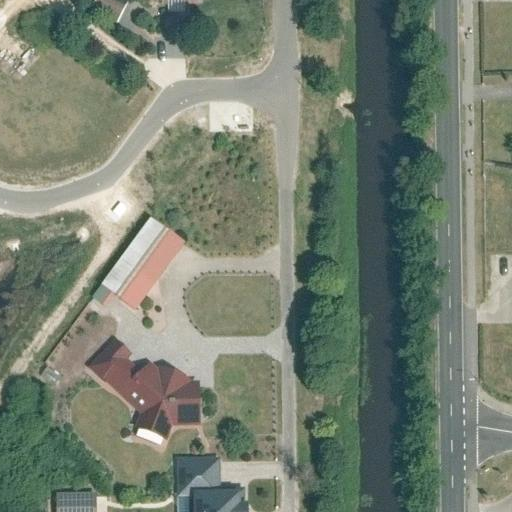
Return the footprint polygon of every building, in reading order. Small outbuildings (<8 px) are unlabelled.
[(120,25),(131,0),(130,0),(97,0),(92,12),(120,25)] [(131,325),(186,251),(155,228),(100,301),(131,325)] [(120,397),(140,416),(135,429),(167,443),(174,429),(200,429),(200,385),(190,385),(188,379),(176,372),(165,372),(153,361),(120,397)] [(193,491),(221,491),(220,463),(177,464),(178,501),(194,500),(193,491)] [(240,506),(240,491),(221,491),(193,491),(194,500),(193,511),(248,511),(248,506),(240,506)] [(59,495),(59,511),(97,511),(98,495),(59,495)]
